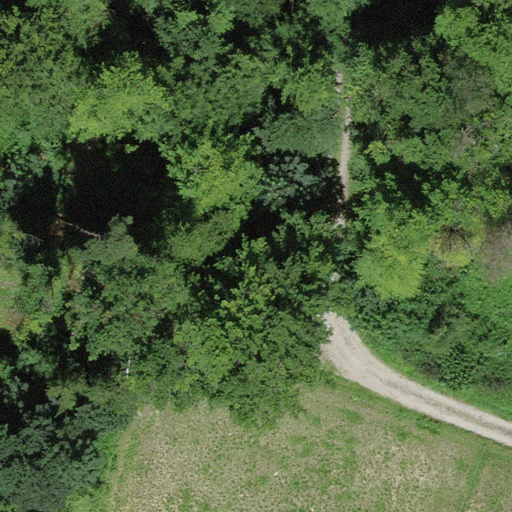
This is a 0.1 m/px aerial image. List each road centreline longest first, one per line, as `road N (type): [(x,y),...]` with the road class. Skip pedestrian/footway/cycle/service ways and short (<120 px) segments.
road 1 (track): [(280,327),(310,0)]
road 2 (track): [(0,199),(131,239),(280,327)]
road 3 (track): [(511,439),(442,412),(280,327)]
